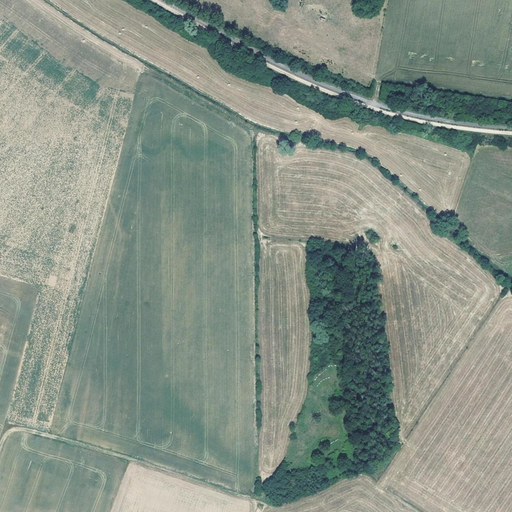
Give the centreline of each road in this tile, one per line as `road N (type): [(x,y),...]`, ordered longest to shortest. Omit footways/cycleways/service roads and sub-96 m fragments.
road 1 (track): [(511,132),(428,122),(351,100),(155,0)]
road 2 (track): [(254,511),(248,497),(28,429),(8,432),(0,449)]
road 3 (track): [(255,504),(286,505),(360,476),(417,511)]
